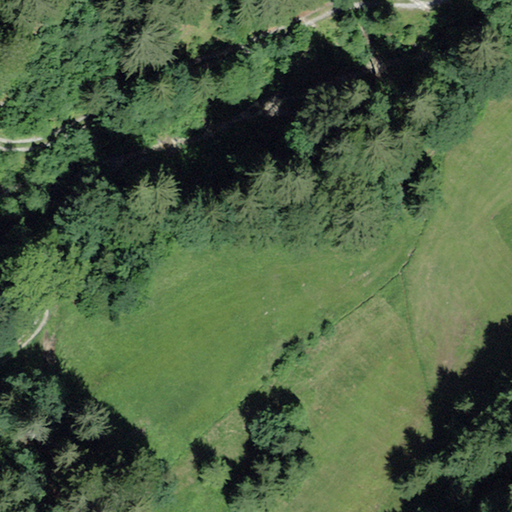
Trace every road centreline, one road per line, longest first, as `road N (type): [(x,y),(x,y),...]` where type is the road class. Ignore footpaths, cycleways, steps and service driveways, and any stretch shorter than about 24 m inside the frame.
road 1 (track): [(435,0),(218,52),(0,127)]
road 2 (track): [(78,0),(80,11),(0,127)]
